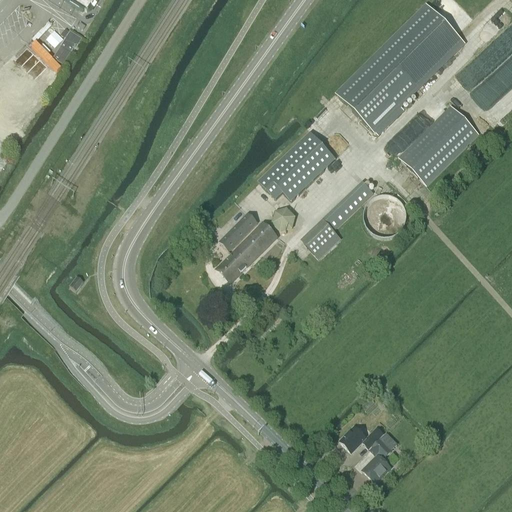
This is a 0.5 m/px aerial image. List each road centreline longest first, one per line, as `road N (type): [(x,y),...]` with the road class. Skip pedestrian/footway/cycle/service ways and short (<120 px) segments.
road 1 (unclassified): [(0,217),(140,0)]
road 2 (tertiary): [(178,174),(305,0)]
road 3 (tertiary): [(345,511),(198,367)]
road 4 (tertiary): [(178,174),(126,243),(117,273),(127,305),(167,339)]
road 5 (tertiary): [(62,351),(125,420),(165,414),(198,367)]
road 6 (tertiary): [(167,339),(129,279),(137,245),(178,174)]
road 7 (tertiary): [(198,367),(156,406),(131,410),(62,351)]
